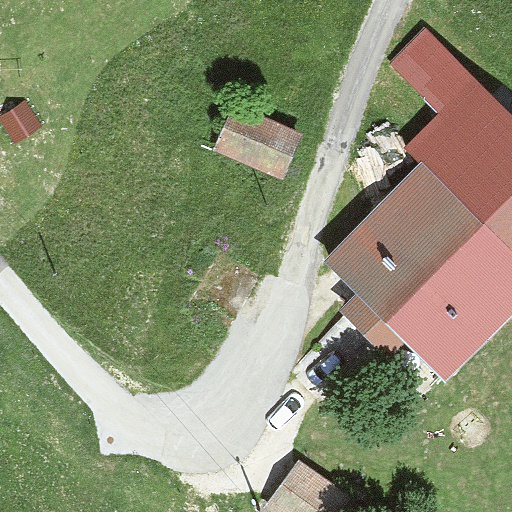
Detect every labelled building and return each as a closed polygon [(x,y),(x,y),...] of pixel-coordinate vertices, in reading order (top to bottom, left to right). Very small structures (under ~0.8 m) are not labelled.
[(423,29),(394,60),(432,101),(465,71),(423,29)] [(432,101),(398,133),(426,161),(511,249),(511,117),(465,71),(432,101)] [(28,93),(0,107),(0,120),(10,140),(43,122),(28,93)] [(229,107),(213,144),(281,170),(296,137),(229,107)] [(511,249),(426,161),(326,258),(357,288),(338,305),(379,346),(397,329),(438,370),(508,304),(511,299),(511,249)] [(308,471),(279,505),(287,511),(324,511),(337,495),(308,471)]
